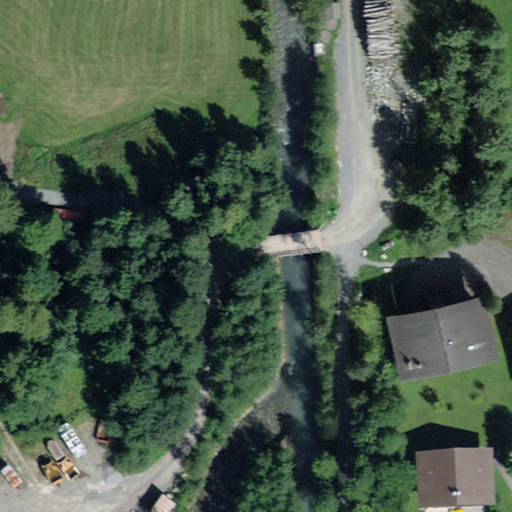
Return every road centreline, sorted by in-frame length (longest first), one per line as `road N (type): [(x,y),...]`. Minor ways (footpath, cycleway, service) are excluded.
road 1 (track): [(222,249),(198,408),(180,449),(106,511)]
road 2 (track): [(346,511),(342,314),(349,236)]
road 3 (track): [(354,0),(349,236)]
road 4 (track): [(222,249),(152,207),(0,197)]
road 5 (track): [(349,236),(222,249)]
